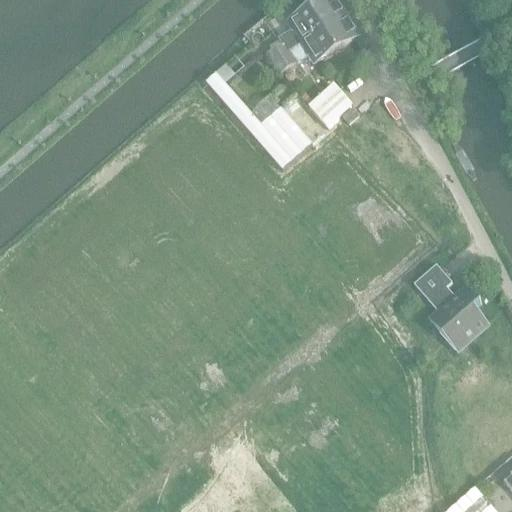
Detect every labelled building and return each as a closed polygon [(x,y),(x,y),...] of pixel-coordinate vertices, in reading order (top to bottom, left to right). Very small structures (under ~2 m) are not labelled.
[(345,19),(333,0),(330,0),(289,25),(295,35),(281,43),(284,47),(288,54),(345,19)] [(284,47),(267,57),(280,77),(310,59),(315,66),(358,39),(345,19),(288,54),(284,47)] [(282,112),(262,129),(217,77),(206,86),(283,174),(313,147),(282,112)] [(351,109),(334,90),(310,111),(327,130),(351,109)] [(352,110),(342,118),(348,126),(359,118),(352,110)] [(457,356),(489,328),(475,313),(482,307),(465,288),(455,297),(449,290),(453,287),(437,269),(414,288),(438,315),(429,323),(457,356)] [(495,511),(476,490),(450,511),(495,511)]
